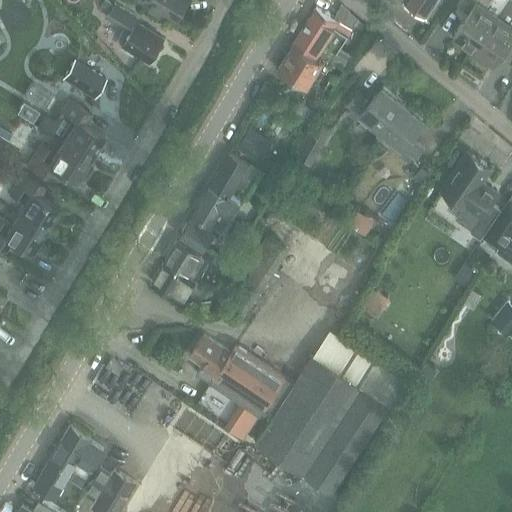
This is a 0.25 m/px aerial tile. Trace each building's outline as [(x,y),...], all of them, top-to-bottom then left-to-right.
[(103,0),(99,7),(108,13),(114,4),(107,0),(103,0)] [(142,0),(175,20),(187,0),(142,0)] [(406,0),(427,14),(437,0),(406,0)] [(468,13),(455,33),(462,38),(460,41),(470,48),(472,45),(475,47),(506,0),(461,0),(457,5),(468,13)] [(511,0),(506,0),(475,47),(478,49),(476,52),(486,59),(488,56),(495,61),(509,41),(511,42),(511,0)] [(130,31),(123,42),(123,43),(121,47),(133,54),(135,50),(150,60),(164,38),(138,21),(140,17),(116,1),(114,4),(108,13),(106,15),(130,31)] [(317,5),(294,41),(329,63),(352,27),(358,17),(348,11),(340,6),(334,16),(329,13),(330,11),(328,10),(327,12),(317,5)] [(331,64),(329,63),(294,41),(278,66),(307,85),(318,67),(326,72),(331,64)] [(74,56),(62,76),(93,96),(105,76),(74,56)] [(381,130),(405,101),(395,93),(397,90),(385,81),(369,101),(356,91),(347,103),(381,130)] [(37,124),(62,139),(92,157),(105,135),(86,123),(92,112),(69,98),(56,118),(45,111),(37,124)] [(405,101),(381,130),(414,157),(424,145),(412,136),(428,116),(417,106),(415,109),(405,101)] [(24,102),(18,111),(29,118),(35,108),(24,102)] [(312,164),(331,131),(316,122),(296,155),(312,164)] [(12,132),(0,125),(0,141),(4,144),(12,132)] [(240,143),(264,157),(273,140),(250,126),(240,143)] [(92,157),(62,139),(55,150),(41,141),(28,164),(51,178),(58,168),(78,180),(92,157)] [(470,151),(443,189),(466,205),(467,203),(482,214),(470,231),(480,238),(502,208),(492,201),(498,191),(482,180),(492,166),(470,151)] [(228,152),(210,183),(227,193),(228,191),(229,192),(246,162),(228,152)] [(422,167),(415,176),(423,183),(431,174),(422,167)] [(17,212),(46,230),(60,207),(40,195),(47,185),(23,170),(9,192),(23,201),(17,212)] [(210,183),(209,184),(192,213),(222,230),(231,214),(240,199),(229,192),(228,191),(227,193),(210,183)] [(511,198),(484,237),(498,247),(495,251),(511,263),(511,198)] [(46,230),(17,212),(10,223),(0,216),(0,246),(6,251),(13,240),(33,252),(46,230)] [(214,230),(190,217),(190,216),(180,233),(204,247),(214,230)] [(268,234),(220,308),(236,319),(285,245),(268,234)] [(210,255),(179,237),(166,258),(197,276),(210,255)] [(166,258),(152,280),(183,299),(188,292),(201,300),(207,289),(198,284),(199,281),(195,279),(197,276),(166,258)] [(373,287),(362,306),(378,315),(389,297),(373,287)] [(211,300),(199,301),(199,312),(211,311),(211,300)] [(511,304),(507,300),(492,317),(510,332),(511,329),(511,304)] [(204,333),(204,334),(190,353),(203,362),(201,365),(200,365),(198,367),(199,367),(197,371),(260,412),(262,408),(265,410),(266,408),(264,406),(265,405),(275,411),(255,441),(331,491),(390,403),(314,352),(294,382),(236,343),(231,351),(204,333)] [(123,364),(111,357),(106,365),(119,372),(123,364)] [(425,362),(418,372),(428,379),(435,368),(425,362)] [(35,482),(56,495),(73,467),(72,466),(86,475),(103,446),(90,438),(91,436),(70,423),(35,482)] [(121,506),(135,482),(136,481),(113,468),(111,472),(100,465),(86,488),(97,495),(92,504),(106,511),(124,511),(126,509),(121,506)] [(32,509),(22,503),(16,511),(59,511),(39,499),(32,509)]
